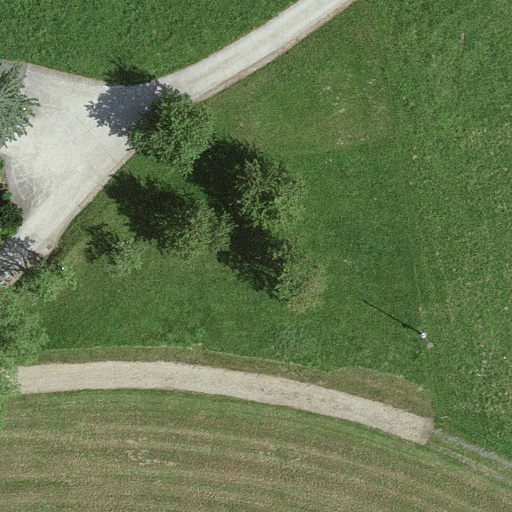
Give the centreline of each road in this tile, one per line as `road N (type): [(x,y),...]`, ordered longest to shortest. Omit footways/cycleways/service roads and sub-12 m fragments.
road 1 (track): [(0,390),(176,391),(347,416),(511,477)]
road 2 (track): [(0,265),(99,158),(327,0)]
